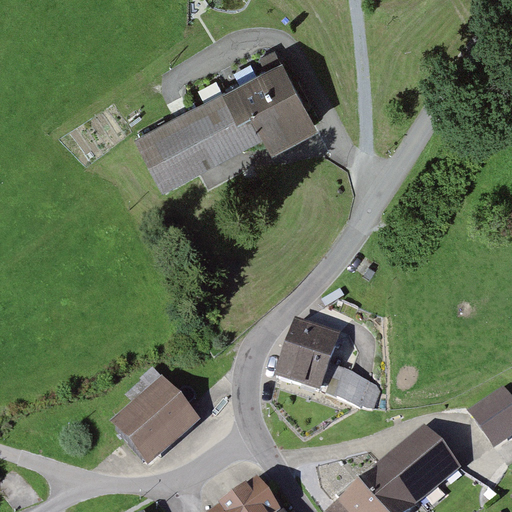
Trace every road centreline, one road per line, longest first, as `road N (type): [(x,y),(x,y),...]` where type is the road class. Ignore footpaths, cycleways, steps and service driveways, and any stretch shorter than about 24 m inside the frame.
road 1 (unclassified): [(511,6),(326,276),(259,337),(245,376),(246,408),(255,439),(308,511)]
road 2 (track): [(276,467),(436,424),(455,429),(474,462),(511,484)]
road 3 (track): [(49,511),(88,491),(184,483),(255,439)]
road 4 (track): [(379,199),(356,0)]
